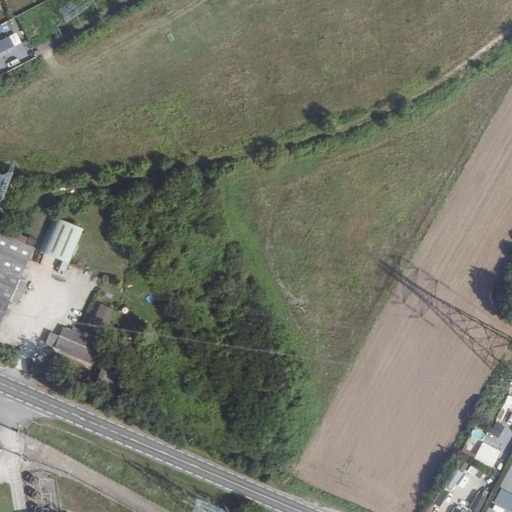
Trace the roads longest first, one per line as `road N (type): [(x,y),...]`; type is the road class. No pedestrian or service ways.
road 1 (track): [(0,202),(192,170),(307,140),(424,92),(511,32)]
road 2 (secondary): [(300,511),(24,394)]
